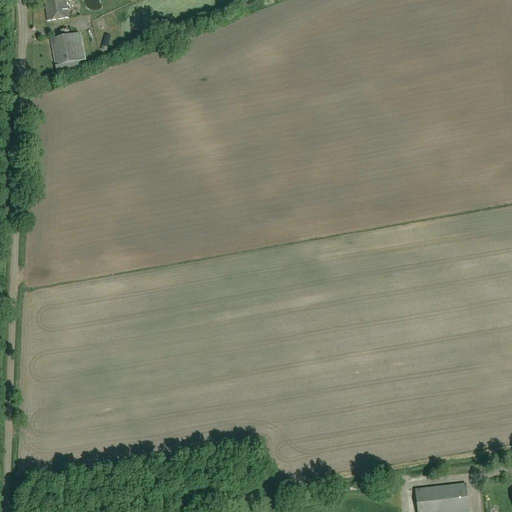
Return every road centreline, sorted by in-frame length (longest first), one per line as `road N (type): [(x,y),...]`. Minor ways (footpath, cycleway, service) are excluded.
road 1 (unclassified): [(5,511),(20,0)]
road 2 (track): [(250,511),(401,487)]
